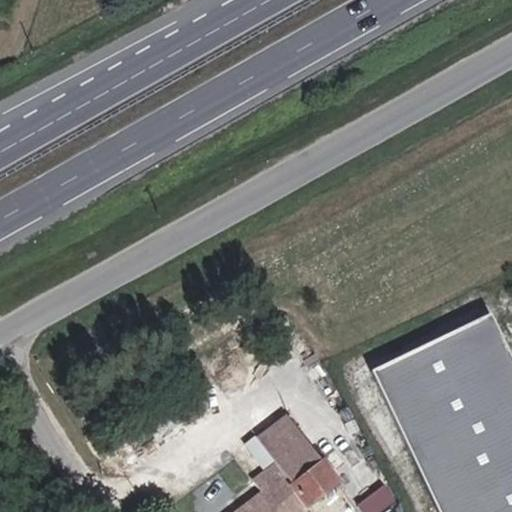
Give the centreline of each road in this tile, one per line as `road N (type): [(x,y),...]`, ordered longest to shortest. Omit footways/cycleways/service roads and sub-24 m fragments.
road 1 (residential): [(0,330),(511,41)]
road 2 (trunk): [(0,216),(381,0)]
road 3 (trunk): [(246,7),(0,146)]
road 4 (trunk): [(246,7),(0,126)]
road 5 (unclassified): [(105,511),(0,362)]
